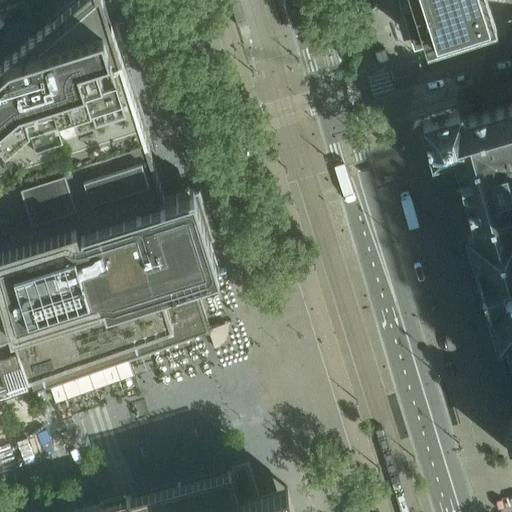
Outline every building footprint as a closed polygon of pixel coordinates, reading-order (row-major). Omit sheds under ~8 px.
[(72,0),(12,52),(0,62),(0,237),(78,213),(81,220),(167,193),(106,0),(72,0)] [(388,142),(372,104),(354,64),(347,50),(324,5),(315,10),(313,5),(315,4),(313,0),(241,0),(260,34),(262,33),(265,37),(255,42),(278,86),(287,107),(309,157),(320,185),(338,232),(348,228),(357,255),(366,283),(370,294),(373,306),(376,318),(379,329),(389,365),(407,438),(462,425),(436,320),(432,308),(426,284),(422,272),(418,260),(415,248),(411,236),(402,208),(412,204),(404,183),(396,162),(391,149),(388,142)] [(496,26),(487,0),(401,0),(415,44),(424,41),(426,48),(496,26)] [(375,51),(378,61),(381,60),(382,62),(384,62),(386,61),(386,59),(389,58),(386,48),(375,51)] [(255,107),(246,76),(192,93),(202,124),(255,107)] [(511,103),(463,117),(460,110),(450,113),(449,111),(432,116),(433,118),(430,119),(422,121),(425,131),(421,132),(426,149),(430,148),(433,158),(455,152),(476,228),(467,231),(476,261),(469,263),(476,288),(483,313),(490,312),(492,319),(498,342),(505,340),(507,340),(511,357),(511,420),(507,422),(510,432),(506,433),(511,450),(511,449),(511,103)] [(209,327),(193,275),(189,276),(188,273),(192,271),(220,263),(195,184),(167,193),(81,220),(78,213),(0,237),(0,271),(14,325),(19,339),(29,368),(36,389),(45,386),(209,327)] [(0,330),(14,325),(0,271),(0,330)] [(0,381),(10,378),(9,375),(29,368),(19,339),(14,325),(0,330),(0,381)] [(296,511),(289,485),(259,494),(249,459),(231,464),(232,467),(156,490),(128,498),(131,511),(296,511)] [(131,511),(128,498),(126,492),(102,500),(101,497),(50,511),(131,511)]
